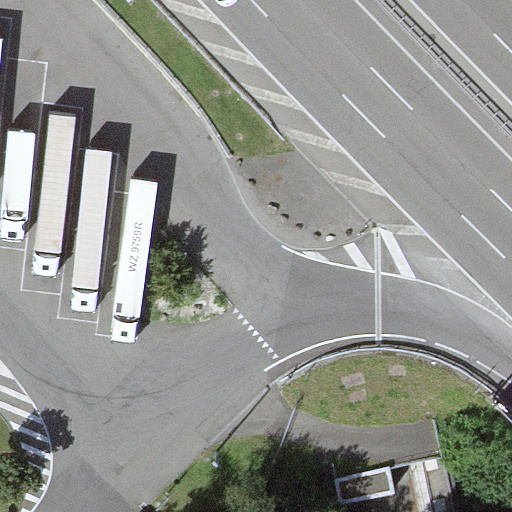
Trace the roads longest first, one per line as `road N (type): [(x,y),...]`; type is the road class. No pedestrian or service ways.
road 1 (motorway): [(279,0),(511,237)]
road 2 (motorway): [(291,308),(379,301),(462,324),(511,357)]
